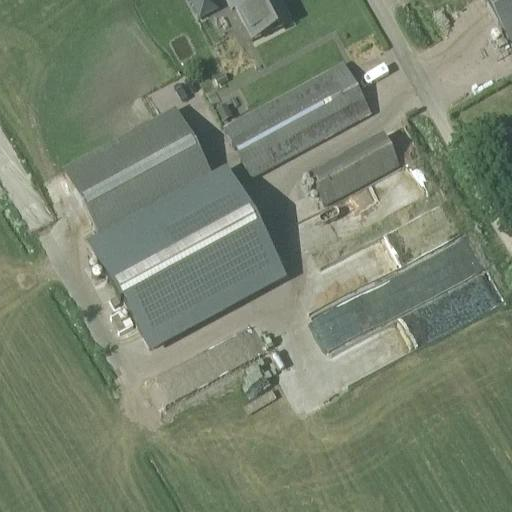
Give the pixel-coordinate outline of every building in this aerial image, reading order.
[(210,0),(189,0),(199,19),(216,10),(210,0)] [(288,23),(276,0),(230,0),(252,41),(288,23)] [(511,0),(480,0),(511,55),(511,54),(511,0)] [(222,129),(250,181),(370,116),(342,64),(222,129)] [(215,88),(225,110),(252,97),(241,75),(215,88)] [(224,172),(210,179),(176,116),(64,177),(99,240),(87,246),(119,307),(123,305),(148,352),(282,279),(224,172)] [(323,207),(339,199),(323,170),(306,179),(323,207)] [(283,353),(365,317),(364,315),(418,292),(407,269),(287,322),(295,339),(280,346),(283,353)]
